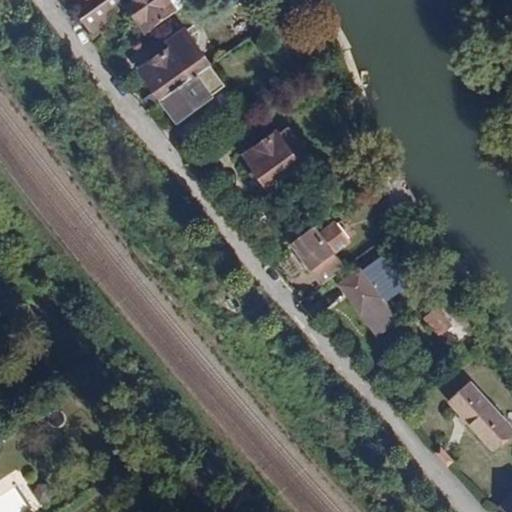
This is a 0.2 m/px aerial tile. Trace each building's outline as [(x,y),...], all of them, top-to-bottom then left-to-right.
[(118,0),(108,0),(81,20),(90,32),(110,18),(105,12),(119,1),(118,0)] [(175,14),(164,0),(139,0),(128,8),(131,12),(127,15),(133,23),(137,20),(147,34),(175,14)] [(153,86),(164,101),(211,69),(186,33),(167,46),(171,52),(150,68),(159,82),(153,86)] [(211,69),(164,101),(179,123),(226,90),(211,69)] [(259,187),(264,184),(279,206),(321,177),(288,129),(245,158),(256,174),(252,176),(259,187)] [(285,232),(293,245),(316,229),(308,217),(285,232)] [(316,229),(293,245),(319,284),(342,269),(333,255),(350,243),(337,224),(320,236),(316,229)] [(361,270),(340,286),(362,315),(383,299),(361,270)] [(445,318),(434,327),(440,334),(451,325),(445,318)] [(458,344),(449,335),(441,342),(450,351),(458,344)] [(511,430),(462,375),(424,410),(450,438),(469,422),(494,450),(511,433),(511,430)] [(511,511),(511,497),(502,508),(507,511),(511,511)]
